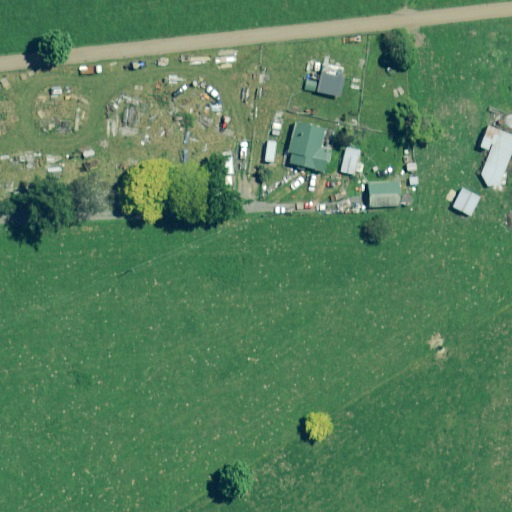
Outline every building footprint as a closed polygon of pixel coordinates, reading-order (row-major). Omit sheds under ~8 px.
[(342,71),(320,66),(314,95),(337,100),(342,71)] [(322,132),(292,125),(285,156),(289,157),(287,167),(321,175),(326,154),(318,152),(322,132)] [(511,144),(511,138),(486,129),(478,151),(486,154),(478,178),(483,186),(496,190),(511,144)] [(357,153),(343,150),(338,174),(358,179),(361,166),(355,165),(357,153)] [(398,185),(366,186),(366,209),(398,209),(398,185)] [(478,200),(460,191),(450,211),(468,220),(478,200)]
